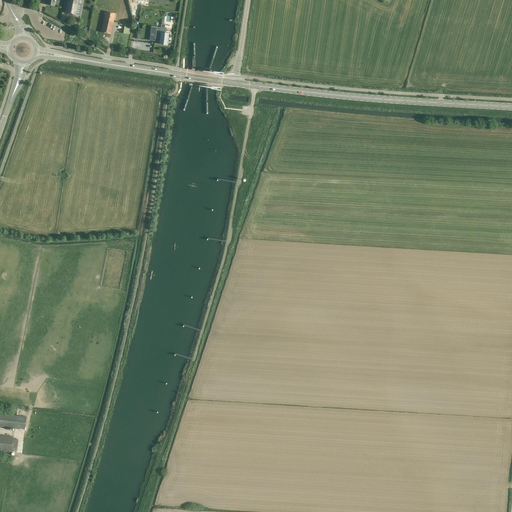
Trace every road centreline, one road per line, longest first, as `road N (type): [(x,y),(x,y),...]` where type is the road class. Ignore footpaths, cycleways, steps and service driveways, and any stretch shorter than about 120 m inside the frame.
road 1 (secondary): [(511,107),(235,82)]
road 2 (secondary): [(235,82),(115,65)]
